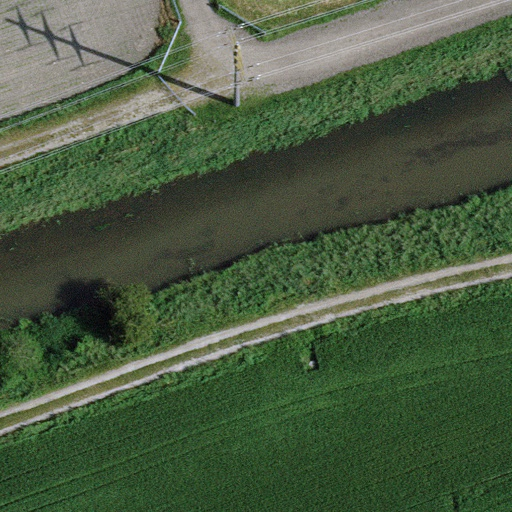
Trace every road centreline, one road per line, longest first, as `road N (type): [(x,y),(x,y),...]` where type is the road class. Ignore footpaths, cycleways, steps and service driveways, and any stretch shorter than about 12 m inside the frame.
road 1 (track): [(511,266),(340,307),(0,423)]
road 2 (track): [(446,0),(0,153)]
